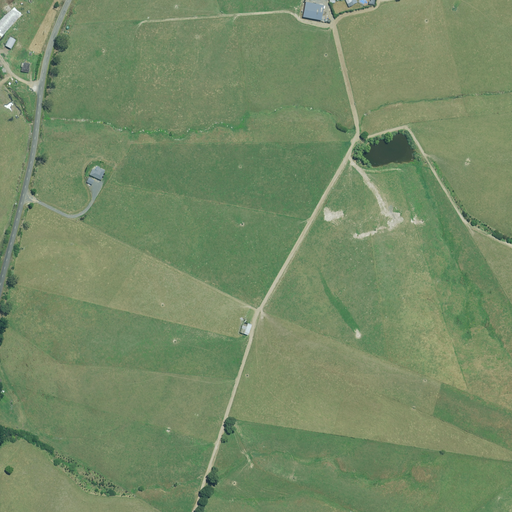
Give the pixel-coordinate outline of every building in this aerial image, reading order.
[(17,4),(14,0),(5,9),(8,13),(17,4)] [(325,6),(323,6),(305,2),(302,17),(320,21),(323,9),(324,9),(325,6)] [(15,8),(0,22),(0,38),(22,16),(15,8)] [(16,40),(10,37),(5,46),(11,49),(16,40)] [(30,63),(23,63),(23,67),(21,66),(21,71),(28,72),(30,63)] [(104,171),(98,168),(97,171),(92,169),(89,175),(100,180),(104,171)] [(251,325),(247,324),(246,327),(242,326),(239,333),(248,335),(251,325)]
